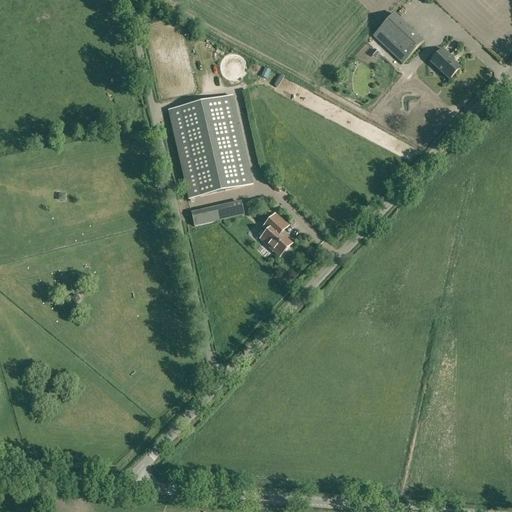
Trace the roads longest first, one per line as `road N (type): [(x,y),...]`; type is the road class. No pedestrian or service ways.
road 1 (unclassified): [(223,380),(511,71)]
road 2 (unclassified): [(223,380),(211,361),(128,0)]
road 3 (tertiary): [(438,511),(127,486)]
road 4 (unclassified): [(127,486),(223,380)]
road 5 (tertiary): [(127,486),(0,475)]
